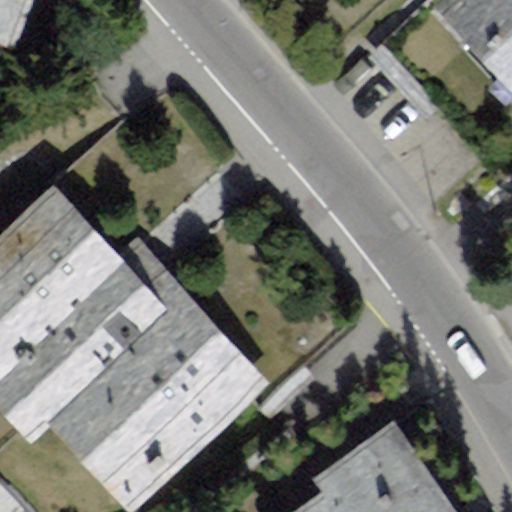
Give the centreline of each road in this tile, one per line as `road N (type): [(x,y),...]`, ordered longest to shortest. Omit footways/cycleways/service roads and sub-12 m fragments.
road 1 (unclassified): [(511,437),(306,143),(171,0)]
road 2 (unknown): [(260,445),(412,295)]
